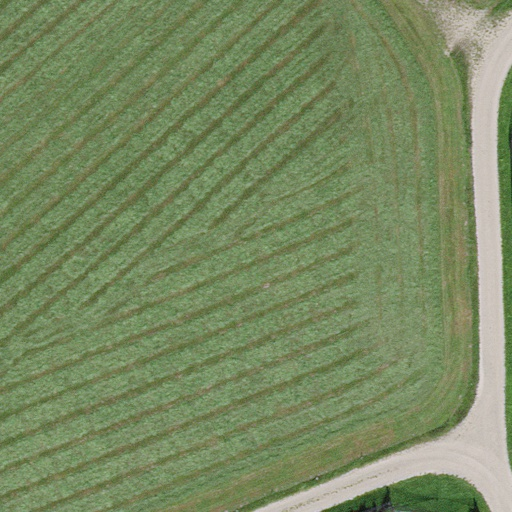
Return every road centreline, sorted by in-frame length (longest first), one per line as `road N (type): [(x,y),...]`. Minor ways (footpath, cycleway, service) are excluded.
road 1 (track): [(511,49),(493,76),(488,141),(497,296),(487,445),(504,511)]
road 2 (track): [(305,511),(487,445)]
